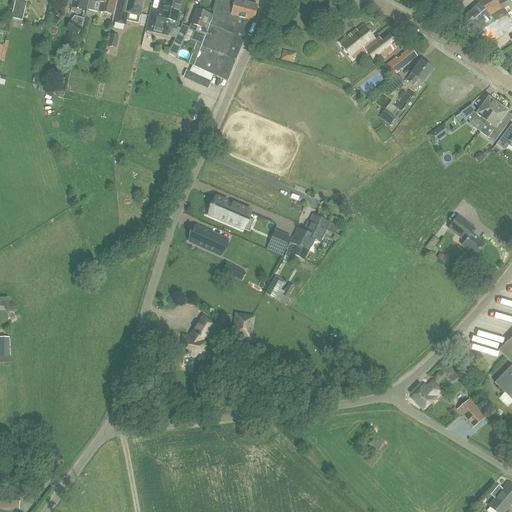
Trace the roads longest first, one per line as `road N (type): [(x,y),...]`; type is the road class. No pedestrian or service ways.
road 1 (unclassified): [(108,431),(178,213),(271,0)]
road 2 (unclassified): [(108,431),(392,396)]
road 3 (unclassified): [(392,396),(442,353),(511,272)]
road 4 (unclassified): [(511,472),(392,396)]
